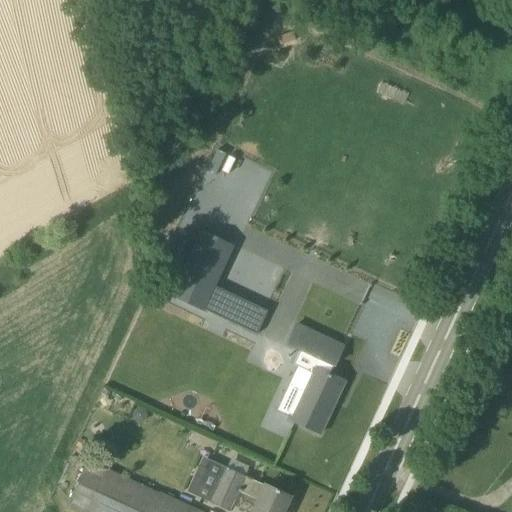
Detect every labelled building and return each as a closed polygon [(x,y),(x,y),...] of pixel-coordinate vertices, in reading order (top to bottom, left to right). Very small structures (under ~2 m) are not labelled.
[(240,163),(223,201),(249,213),(267,175),(240,163)] [(199,230),(170,292),(205,309),(215,288),(235,247),(199,230)] [(251,323),(269,330),(278,306),(260,299),(251,323)] [(329,375),(342,347),(296,326),(287,345),(301,352),(294,367),(313,375),(291,421),(319,435),(343,382),(329,375)] [(282,511),(290,497),(244,476),(225,468),(208,460),(193,494),(210,502),(210,503),(228,511),(237,492),(256,501),(251,511),(282,511)] [(195,511),(104,470),(100,477),(89,500),(83,511),(195,511)]
